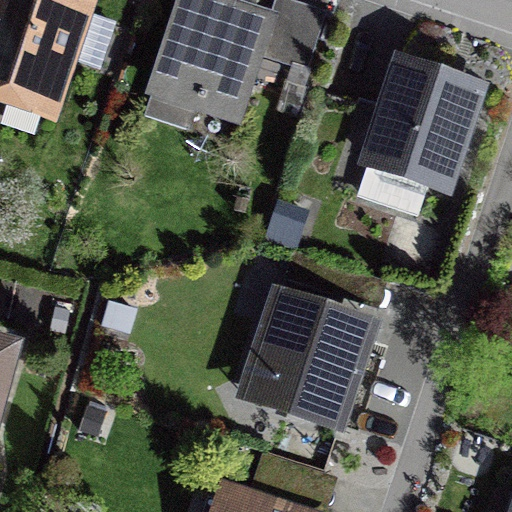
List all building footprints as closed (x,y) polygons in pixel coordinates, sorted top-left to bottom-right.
[(78,11),(45,0),(0,0),(0,90),(46,106),(78,11)] [(271,21),(206,0),(183,0),(154,88),(239,116),(260,54),(306,69),(323,15),(278,0),(271,21)] [(460,202),(489,96),(393,69),(364,176),(460,202)] [(388,283),(293,252),(284,280),(378,311),(388,283)] [(339,429),(364,354),(350,349),(340,331),(345,316),(278,294),(253,370),(266,374),(277,393),(272,407),(339,429)] [(0,411),(17,349),(0,344),(0,411)] [(219,511),(284,511),(226,493),(219,511)]
